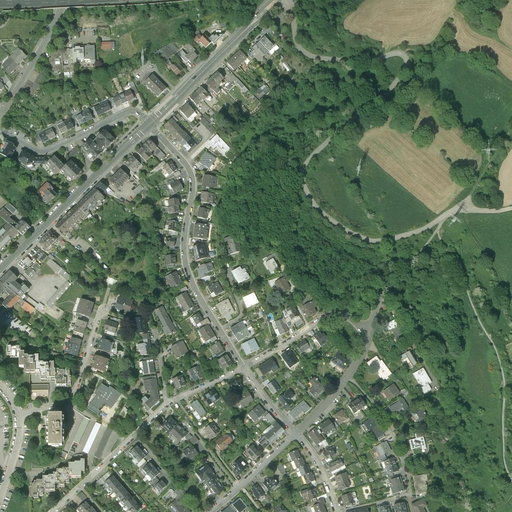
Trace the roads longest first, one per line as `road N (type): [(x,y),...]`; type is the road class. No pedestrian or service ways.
road 1 (unclassified): [(289,0),(295,42),(309,56),(364,61),(394,52),(407,61),(395,84),(319,143),(303,166),(315,208),(377,242),(465,207)]
road 2 (residential): [(149,125),(187,166),(187,273),(243,368)]
road 3 (track): [(511,481),(503,455),(499,362),(437,229)]
road 4 (secondary): [(0,269),(149,125)]
road 5 (residential): [(340,511),(409,492),(393,437),(346,377)]
road 6 (secondary): [(276,0),(149,125)]
road 7 (residential): [(149,125),(126,112),(41,152),(0,130)]
road 8 (track): [(511,359),(479,248),(456,209)]
road 9 (residential): [(53,511),(167,403)]
road 10 (residential): [(17,416),(67,398),(103,311)]
road 11 (residential): [(361,329),(344,315),(323,317),(243,368)]
road 12 (residential): [(1,111),(63,0)]
road 13 (track): [(400,53),(481,63),(511,87)]
